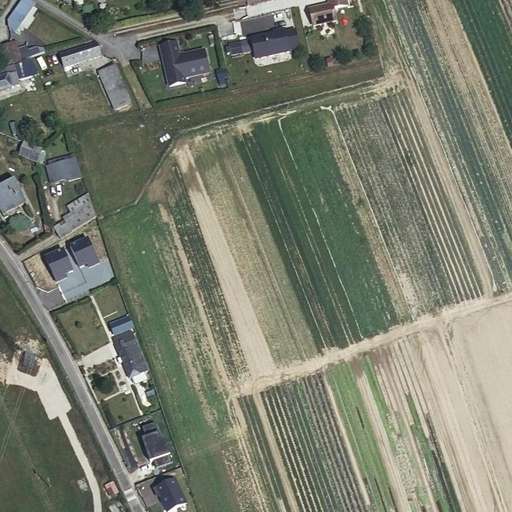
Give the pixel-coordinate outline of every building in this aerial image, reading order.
[(23,0),(6,23),(8,30),(17,36),(22,29),(19,26),(33,6),(23,0)] [(334,21),(330,5),(307,10),(311,27),(334,21)] [(273,35),(248,41),(253,61),(286,54),(286,52),(282,34),(281,31),(273,33),(273,35)] [(292,32),(282,34),(286,52),(296,50),(292,32)] [(15,43),(6,45),(11,64),(30,59),(44,54),(43,51),(37,53),(37,49),(27,52),(26,48),(17,51),(15,43)] [(205,72),(200,51),(175,57),(172,44),(156,48),(165,87),(181,83),(180,78),(205,72)] [(0,63),(1,68),(11,64),(6,45),(0,47),(0,63)] [(90,46),(59,56),(63,69),(95,58),(90,46)] [(49,73),(44,54),(30,59),(38,77),(49,73)] [(0,92),(19,87),(13,66),(0,69),(0,92)] [(117,71),(115,67),(98,72),(111,111),(128,106),(117,71)] [(19,147),(35,155),(37,150),(21,144),(19,147)] [(34,158),(35,155),(19,147),(17,151),(34,158)] [(69,164),(46,170),(51,186),(67,182),(68,185),(73,183),(70,172),(69,164)] [(12,179),(0,185),(0,202),(4,212),(25,204),(12,179)] [(87,225),(82,212),(58,226),(64,240),(88,227),(87,225)] [(63,250),(59,243),(40,254),(47,263),(59,257),(62,262),(73,256),(69,247),(63,250)] [(20,264),(27,275),(47,263),(40,254),(20,264)] [(129,382),(147,376),(142,360),(131,335),(113,343),(119,359),(129,382)] [(168,483),(187,476),(181,462),(163,469),(168,483)]
